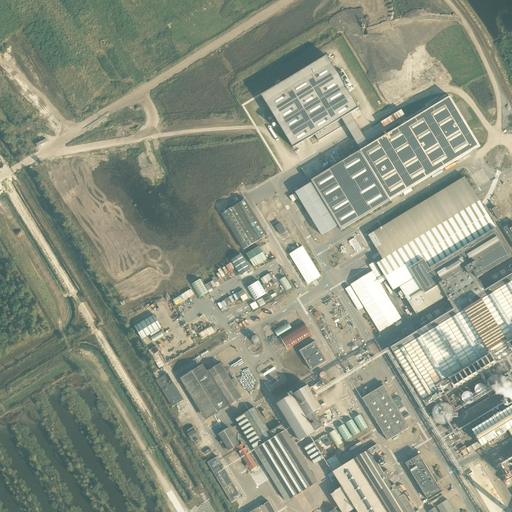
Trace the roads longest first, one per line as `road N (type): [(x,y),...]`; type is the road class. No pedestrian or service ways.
road 1 (unknown): [(230,340),(211,310),(213,297),(274,258),(285,259),(303,306),(392,459),(511,387)]
road 2 (track): [(37,154),(288,0)]
road 3 (track): [(0,178),(37,154),(248,128)]
road 4 (unknown): [(317,250),(280,184),(344,137),(365,141),(401,202)]
road 5 (track): [(376,117),(454,90),(495,135),(511,138)]
road 6 (track): [(497,136),(488,70),(444,0)]
